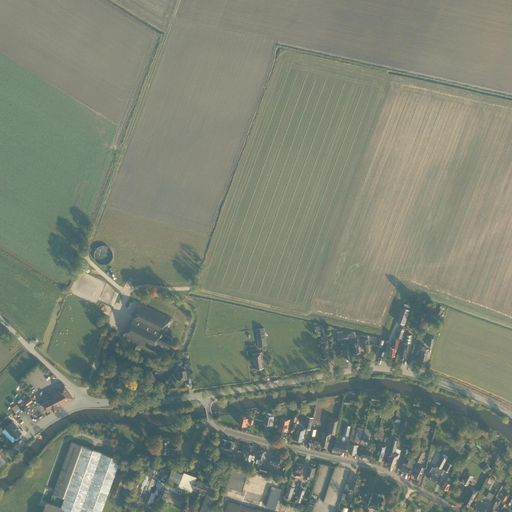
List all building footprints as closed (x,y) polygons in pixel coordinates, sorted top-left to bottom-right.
[(103,252),(104,256),(98,258),(99,262),(112,258),(109,249),(106,250),(106,251),(103,252)] [(163,346),(168,348),(171,342),(170,341),(171,338),(163,334),(171,318),(140,302),(123,335),(154,351),(157,344),(163,347),(163,346)] [(404,325),(409,311),(401,308),(396,322),(404,325)] [(267,346),(264,328),(256,329),(258,347),(267,346)] [(343,334),(342,330),(337,331),(337,335),(338,340),(348,339),(347,334),(343,334)] [(369,345),(368,337),(368,336),(361,334),(363,347),(364,347),(364,351),(365,351),(366,351),(367,351),(368,350),(369,350),(368,345),(369,345)] [(408,346),(407,345),(408,343),(411,343),(412,335),(406,334),(404,342),(402,342),(401,345),(401,344),(400,352),(401,352),(400,356),(405,357),(406,352),(407,352),(408,346)] [(397,348),(398,343),(399,339),(392,338),(391,347),(390,347),(389,355),(394,355),(395,351),(396,351),(396,348),(397,348)] [(359,352),(358,348),(359,347),(358,341),(357,339),(351,340),(352,349),(353,349),(353,353),(359,352)] [(348,354),(347,347),(346,347),(345,342),(339,343),(340,348),(338,348),(339,355),(348,354)] [(428,352),(428,349),(425,348),(425,346),(420,345),(419,351),(421,351),(420,359),(421,359),(423,360),(423,359),(426,360),(428,352)] [(255,364),(255,368),(263,367),(263,362),(263,361),(261,352),(253,353),(254,364),(255,364)] [(184,363),(185,366),(179,367),(180,372),(176,372),(177,380),(187,378),(186,370),(190,369),(189,362),(184,363)] [(120,385),(121,384),(123,376),(117,375),(119,367),(114,366),(112,378),(110,377),(109,382),(110,383),(113,384),(117,385),(117,384),(120,385)] [(47,397),(48,400),(43,403),(46,410),(52,407),(54,411),(58,409),(57,407),(73,398),(65,385),(61,388),(60,386),(50,392),(52,395),(47,397)] [(28,406),(34,401),(31,397),(25,402),(28,406)] [(16,403),(12,407),(16,413),(21,409),(16,403)] [(271,413),(270,416),(266,415),(265,424),(270,425),(273,426),(276,414),(271,413)] [(246,422),(247,423),(248,418),(245,418),(246,417),(241,415),(239,424),(245,426),(246,422)] [(313,417),(306,416),(303,428),(310,429),(313,417)] [(279,431),(278,435),(284,437),(285,434),(286,434),(287,431),(286,431),(287,429),(290,420),(287,419),(284,418),(281,417),(280,425),(278,431),(279,431)] [(331,434),(334,434),(338,419),(328,417),(325,432),(324,432),(322,440),(322,441),(321,446),(327,448),(328,442),(329,442),(331,434)] [(13,435),(16,438),(22,433),(18,429),(18,428),(12,421),(5,428),(12,436),(13,435)] [(350,443),(348,450),(349,451),(349,453),(354,454),(355,447),(356,448),(357,443),(354,442),(355,439),(360,440),(363,428),(358,426),(357,431),(352,429),(349,443),(350,443)] [(302,437),(303,437),(305,431),(305,430),(296,427),(296,429),(294,436),(293,439),(301,441),(302,437)] [(367,432),(364,431),(362,439),(368,441),(370,432),(367,432)] [(321,438),(316,437),(312,436),(310,444),(319,446),(321,438)] [(162,442),(160,442),(159,443),(159,447),(162,448),(162,453),(169,453),(169,451),(181,452),(181,441),(169,440),(169,438),(162,438),(162,442)] [(222,439),(220,447),(223,448),(221,453),(224,454),(228,441),(227,441),(227,440),(222,439)] [(335,441),(333,449),(345,452),(347,444),(344,443),(344,440),(342,439),(341,442),(335,441)] [(397,458),(398,458),(399,454),(395,452),(398,440),(392,439),(389,450),(388,455),(390,455),(387,464),(394,466),(397,458)] [(101,511),(120,459),(71,441),(52,493),(64,498),(61,508),(70,511),(101,511)] [(228,441),(224,454),(227,455),(229,450),(232,451),(234,442),(229,441),(229,442),(228,441)] [(387,446),(378,443),(374,457),(375,458),(375,459),(381,461),(382,455),(383,455),(384,452),(385,453),(387,446)] [(244,456),(248,457),(251,447),(243,445),(241,452),(245,453),(244,456)] [(359,455),(371,458),(373,450),(361,447),(359,455)] [(266,451),(260,450),(260,451),(258,451),(256,459),(257,459),(256,462),(261,464),(262,460),(264,461),(265,457),(264,457),(266,451)] [(424,453),(419,451),(417,454),(418,454),(415,460),(420,462),(424,453)] [(435,482),(439,474),(442,468),(441,468),(447,457),(442,455),(432,474),(431,473),(428,478),(435,482)] [(278,465),(280,458),(271,456),(269,462),(272,463),(271,466),(277,468),(278,465)] [(403,462),(400,470),(409,473),(412,465),(414,459),(409,457),(407,463),(403,462)] [(304,465),(296,463),(294,471),(296,471),(295,476),(300,477),(302,473),(304,465)] [(450,469),(452,465),(448,463),(444,470),(447,471),(448,468),(450,469)] [(421,475),(422,475),(425,468),(419,465),(416,471),(416,472),(414,477),(419,479),(421,475)] [(128,468),(122,466),(119,473),(117,472),(110,492),(118,495),(128,468)] [(242,490),(248,470),(234,466),(233,466),(227,485),(242,490)] [(265,466),(264,472),(273,475),(275,471),(269,469),(270,468),(265,466)] [(314,473),(315,468),(308,466),(307,471),(306,474),(305,474),(304,478),(309,479),(310,475),(313,476),(313,475),(314,475),(314,473)] [(159,476),(157,486),(163,487),(163,484),(165,485),(169,468),(166,467),(165,469),(161,468),(159,476)] [(181,485),(207,493),(200,511),(208,511),(217,486),(197,479),(198,475),(185,471),(184,472),(173,469),(170,478),(182,482),(181,485)] [(160,494),(159,488),(154,486),(154,484),(156,484),(157,481),(157,477),(155,476),(155,473),(152,479),(145,480),(141,488),(138,487),(139,495),(137,498),(141,500),(148,503),(146,507),(146,510),(149,511),(158,510),(158,507),(153,504),(157,494),(160,494)] [(472,476),(466,474),(462,483),(467,486),(472,476)] [(350,488),(358,490),(360,480),(359,479),(359,478),(355,476),(354,478),(353,478),(350,488)] [(450,483),(453,479),(448,477),(446,481),(444,480),(441,487),(447,490),(450,483)] [(168,482),(164,494),(165,495),(164,498),(180,504),(184,494),(169,488),(171,483),(168,482)] [(294,487),(288,485),(284,497),(290,499),(294,487)] [(471,501),(471,502),(478,490),(471,487),(465,498),(466,499),(463,503),(468,506),(471,501)] [(271,489),(266,506),(275,509),(280,492),(271,489)] [(385,502),(382,500),(383,497),(383,495),(379,494),(377,495),(372,492),(367,505),(378,509),(380,506),(382,507),(385,502)] [(494,494),(489,492),(486,497),(491,500),(494,494)] [(494,509),(497,503),(498,504),(501,499),(496,496),(486,511),(495,511),(497,511),(494,509)] [(312,511),(316,500),(311,498),(305,511),(312,511)] [(265,511),(257,509),(256,510),(228,501),(224,511),(222,511),(218,511),(217,511),(265,511)] [(472,508),(479,511),(483,511),(487,507),(476,501),(472,508)]
